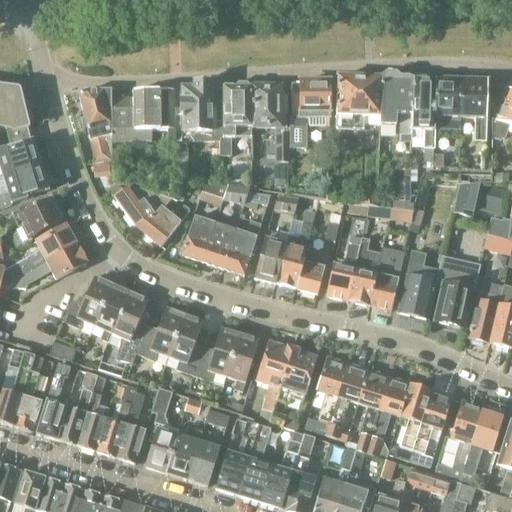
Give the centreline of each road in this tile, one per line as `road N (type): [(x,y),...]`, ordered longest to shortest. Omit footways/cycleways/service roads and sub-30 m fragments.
road 1 (residential): [(47,85),(83,191),(119,254),(156,276),(452,360),(511,388)]
road 2 (residential): [(511,70),(439,65),(47,85)]
road 3 (residential): [(217,511),(0,445)]
